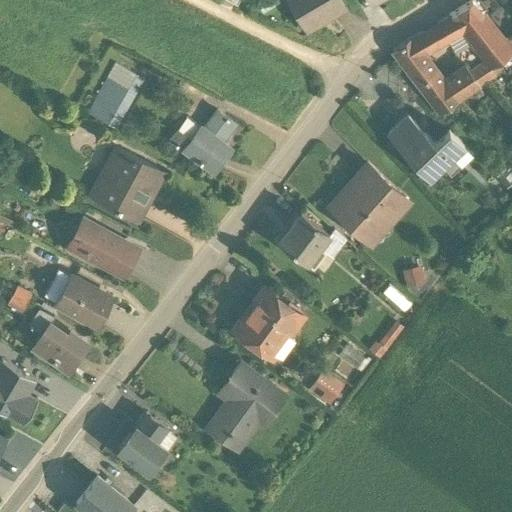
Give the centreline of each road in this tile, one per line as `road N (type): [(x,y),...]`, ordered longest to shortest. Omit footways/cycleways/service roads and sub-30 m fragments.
road 1 (residential): [(14,511),(357,65),(461,0)]
road 2 (track): [(192,0),(345,82)]
